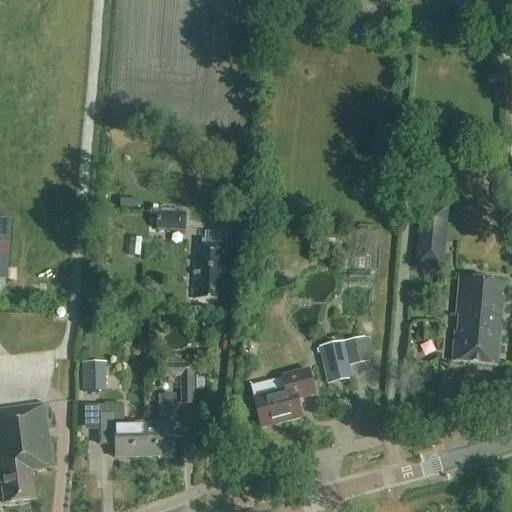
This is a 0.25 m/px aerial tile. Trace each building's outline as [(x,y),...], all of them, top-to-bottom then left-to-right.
[(442,273),(448,206),(420,203),(414,270),(442,273)] [(185,234),(186,216),(158,215),(157,233),(185,234)] [(0,282),(6,283),(11,223),(0,222),(0,282)] [(205,234),(204,246),(196,246),(193,300),(217,302),(218,280),(223,280),(225,247),(220,247),(220,236),(205,234)] [(458,318),(457,333),(454,332),(452,363),(498,367),(504,284),(459,279),(456,318),(458,318)] [(90,305),(89,320),(105,321),(105,306),(90,305)] [(318,350),(321,360),(327,388),(352,382),(349,370),(369,365),(369,363),(373,361),(369,341),(364,342),(364,340),(343,345),(341,339),(330,342),(331,347),(318,350)] [(208,353),(201,358),(206,365),(213,359),(208,353)] [(194,406),(193,367),(181,367),(180,359),(163,359),(164,381),(179,380),(180,407),(194,406)] [(106,394),(105,365),(82,366),(83,395),(106,394)] [(314,396),(308,371),(294,375),(294,376),(281,379),(284,392),(253,400),(261,430),(301,419),(296,400),(301,399),(301,400),(314,396)] [(163,424),(144,425),(144,459),(174,458),(173,425),(176,424),(176,398),(163,399),(163,424)] [(31,472),(52,469),(44,406),(0,411),(0,478),(4,505),(35,501),(31,472)] [(123,407),(98,408),(84,408),(85,433),(98,433),(99,448),(115,448),(115,460),(144,459),(144,425),(124,425),(123,407)]
